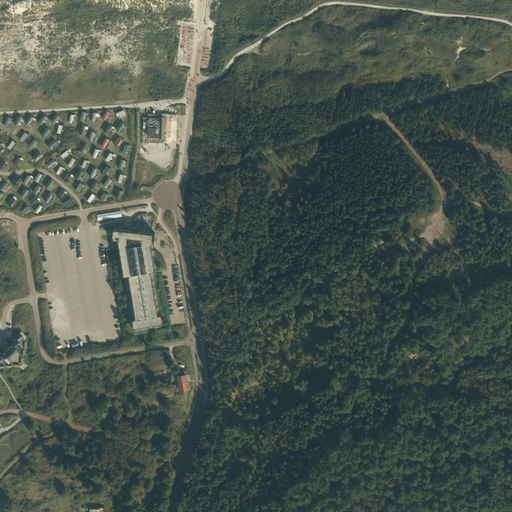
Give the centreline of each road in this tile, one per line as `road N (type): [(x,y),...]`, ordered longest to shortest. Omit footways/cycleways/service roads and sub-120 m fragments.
road 1 (residential): [(175,203),(153,200),(27,224),(34,298)]
road 2 (residential): [(34,298),(46,358),(57,364),(196,338)]
road 3 (unclassified): [(175,203),(203,0)]
road 4 (tertiary): [(169,511),(200,400),(196,338)]
road 5 (tertiary): [(196,338),(175,203)]
